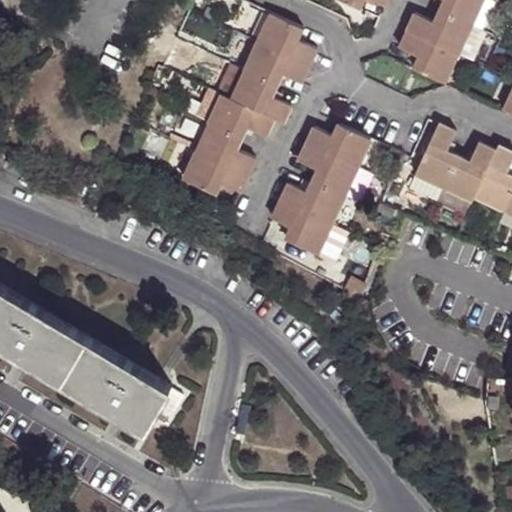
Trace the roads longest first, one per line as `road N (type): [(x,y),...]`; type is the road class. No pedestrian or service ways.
road 1 (residential): [(0,208),(211,297),(242,322)]
road 2 (residential): [(242,322),(292,368),(403,511)]
road 3 (residential): [(197,511),(242,322)]
road 4 (residential): [(201,511),(264,501),(327,511)]
